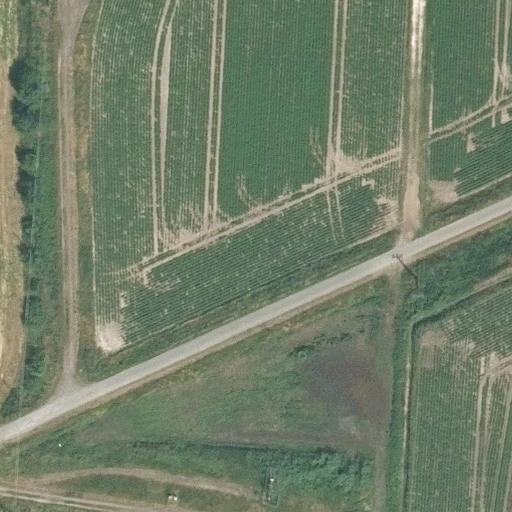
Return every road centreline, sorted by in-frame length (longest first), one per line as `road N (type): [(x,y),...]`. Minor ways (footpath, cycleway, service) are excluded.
road 1 (track): [(0,434),(511,200)]
road 2 (track): [(66,404),(64,0)]
road 3 (track): [(0,490),(138,511)]
